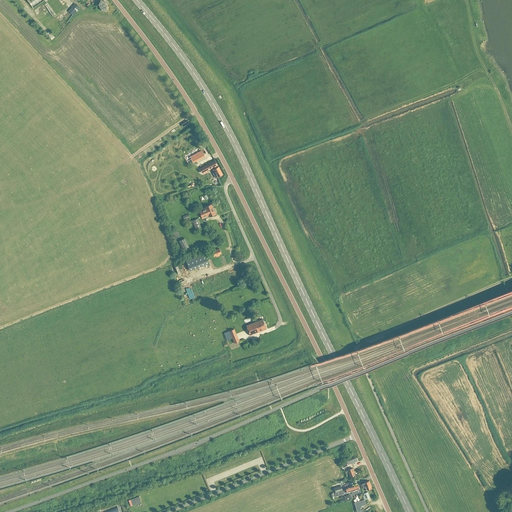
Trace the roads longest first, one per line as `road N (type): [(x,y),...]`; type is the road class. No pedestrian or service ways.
road 1 (secondary): [(410,511),(223,119),(137,0)]
road 2 (unclassified): [(355,435),(222,159),(114,0)]
road 3 (unclassified): [(167,511),(355,435)]
road 4 (unclassified): [(356,350),(426,511)]
